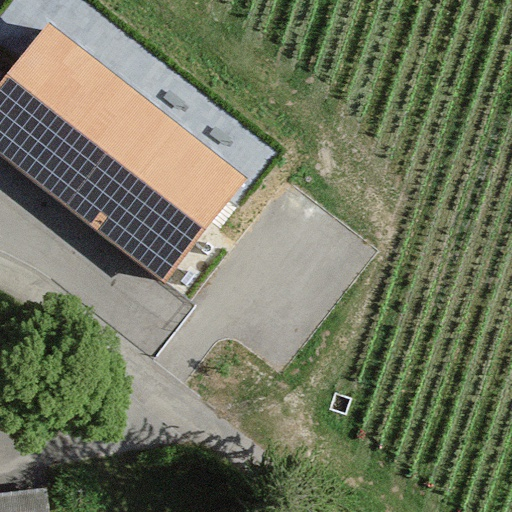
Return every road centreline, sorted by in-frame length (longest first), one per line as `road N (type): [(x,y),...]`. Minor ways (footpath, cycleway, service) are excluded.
road 1 (track): [(235,437),(272,363),(256,257),(128,148),(0,112)]
road 2 (residential): [(330,511),(52,293),(0,274)]
road 3 (track): [(222,228),(298,0)]
